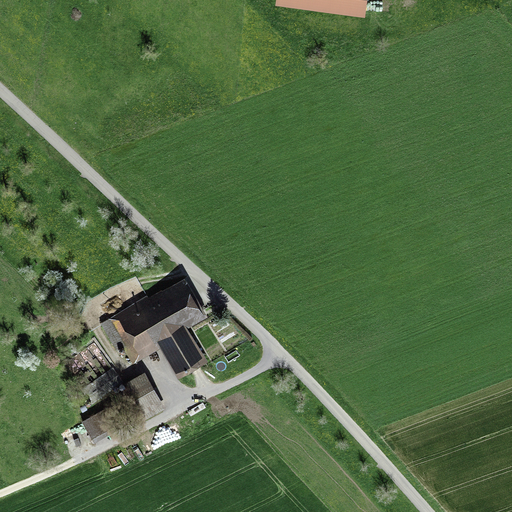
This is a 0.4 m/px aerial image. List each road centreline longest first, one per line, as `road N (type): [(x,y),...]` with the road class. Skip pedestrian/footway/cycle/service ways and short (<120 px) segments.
road 1 (residential): [(0,89),(283,354)]
road 2 (residential): [(283,354),(427,511)]
road 3 (unclassified): [(100,448),(283,354)]
